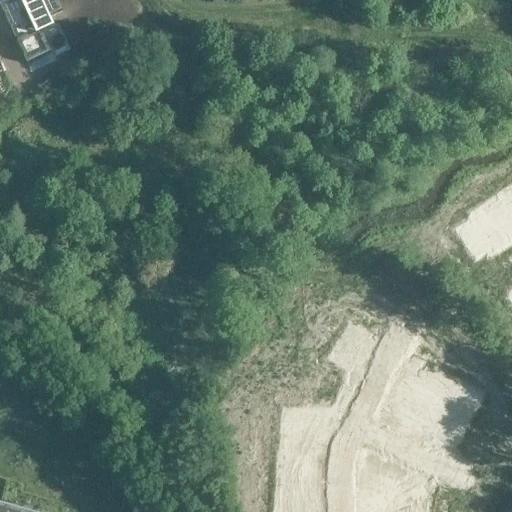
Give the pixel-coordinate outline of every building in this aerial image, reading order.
[(27,18),(8,26),(26,65),(50,54),(36,24),(62,12),(55,0),(22,0),(19,2),(27,18)] [(511,195),(473,220),(495,254),(511,242),(511,195)] [(346,308),(326,297),(315,318),(360,341),(374,313),(350,301),(346,308)] [(315,318),(305,339),(324,350),(321,357),(345,369),(360,341),(315,318)] [(452,369),(431,359),(409,400),(426,409),(421,420),(429,424),(434,413),(430,411),(452,369)] [(320,406),(328,375),(302,368),(300,376),(278,370),(272,393),(320,406)] [(450,422),(472,380),(452,369),(430,411),(434,413),(447,420),(441,430),(449,434),(454,424),(450,422)] [(471,432),(492,390),(472,380),(450,422),(454,424),(467,430),(461,441),(469,445),(475,434),(471,432)] [(499,429),(511,403),(511,400),(492,390),(471,432),(475,434),(487,441),(482,451),(489,455),(502,431),(499,429)] [(272,393),(264,423),(290,430),(293,423),(314,428),(320,406),(272,393)] [(294,453),(244,451),(243,476),(305,479),(305,470),(293,470),(294,453)] [(243,476),(242,500),(292,503),(293,487),(305,487),(305,479),(243,476)] [(440,511),(441,498),(394,498),(393,511),(440,511)]
